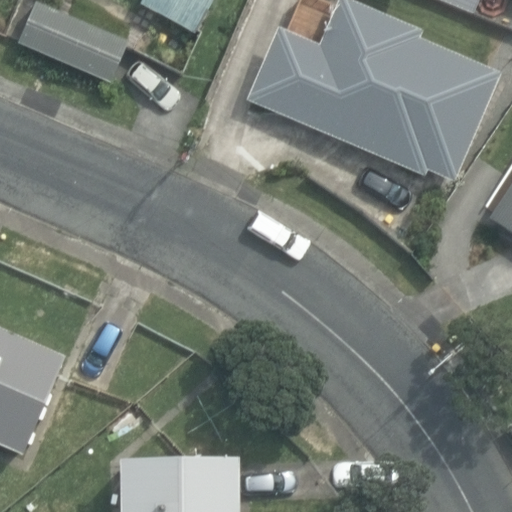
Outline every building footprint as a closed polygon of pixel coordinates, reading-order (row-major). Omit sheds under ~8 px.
[(142,0),(141,3),(195,33),(213,0),(142,0)] [(511,0),(435,0),(477,17),(483,0),(511,0)] [(21,44),(111,82),(129,41),(38,3),(21,44)] [(488,85),(404,48),(407,41),(343,14),(322,63),(282,45),(260,95),(303,113),(302,116),(419,166),(422,160),(450,172),(488,85)] [(511,231),(511,185),(491,218),(511,231)] [(0,453),(17,460),(58,362),(0,336),(0,453)] [(231,511),(231,463),(112,465),(112,511),(231,511)]
